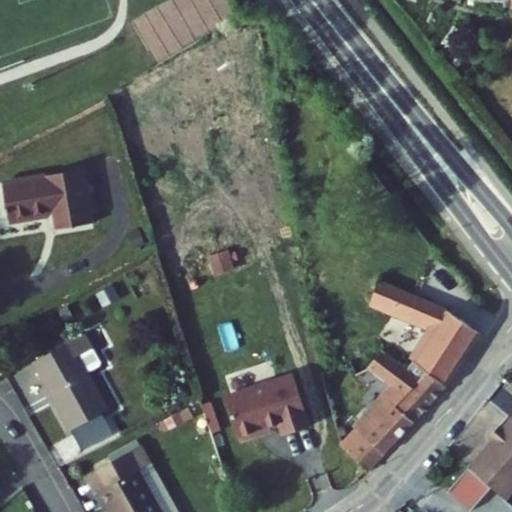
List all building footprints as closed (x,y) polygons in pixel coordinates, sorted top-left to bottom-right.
[(3,177),(9,215),(52,208),(54,224),(95,217),(85,161),(3,177)] [(432,323),(404,361),(417,373),(424,365),(444,380),(479,325),(442,300),(379,274),(373,297),(432,323)] [(83,328),(35,359),(73,425),(108,404),(79,352),(92,344),(83,328)] [(355,418),(358,422),(382,447),(413,416),(394,398),(399,393),(417,373),(404,361),(382,342),(358,368),(370,380),(356,396),(367,406),(355,418)] [(347,357),(322,368),(327,385),(340,381),(337,376),(355,369),(347,357)] [(418,410),(444,380),(424,365),(417,373),(399,393),(418,410)] [(308,420),(288,369),(222,395),(239,439),(259,431),(258,427),(277,419),(282,430),(308,420)] [(418,410),(399,393),(394,398),(413,416),(418,410)] [(511,483),(511,416),(510,419),(500,429),(473,455),(494,477),(507,489),(511,483)] [(510,419),(506,416),(496,425),(500,429),(510,419)] [(358,422),(342,438),(365,464),(382,447),(358,422)] [(150,459),(141,443),(95,468),(105,485),(98,489),(111,511),(164,511),(139,466),(150,459)] [(494,477),(473,455),(450,478),(471,499),(494,477)] [(179,511),(150,459),(139,466),(164,511),(179,511)]
